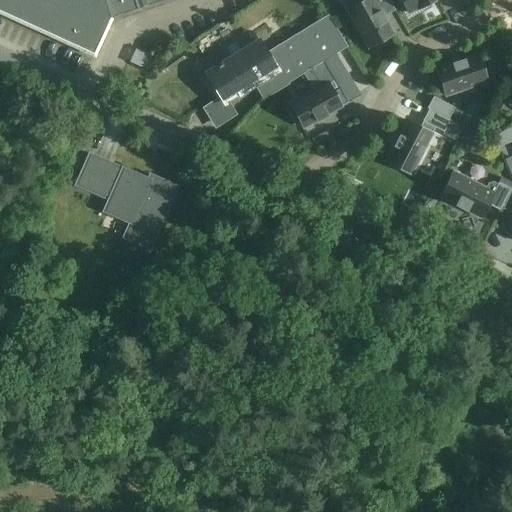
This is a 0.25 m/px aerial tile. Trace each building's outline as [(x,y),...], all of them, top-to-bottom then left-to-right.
[(0,0),(0,10),(94,55),(110,18),(167,0),(0,0)] [(373,0),(361,0),(363,1),(347,10),(368,47),(393,34),(373,0)] [(207,74),(225,104),(256,85),(264,99),(289,84),(289,83),(323,61),(336,53),(347,47),(328,15),(267,53),(260,42),(207,74)] [(161,56),(172,76),(197,63),(186,43),(161,56)] [(336,53),(323,61),(338,84),(350,76),(336,53)] [(477,55),(437,69),(446,96),(486,81),(477,55)] [(326,115),(348,103),(340,88),(333,92),(327,82),(290,103),(303,128),(316,120),(316,121),(326,115)] [(449,119),(455,107),(433,96),(427,109),(429,109),(449,119)] [(450,120),(449,119),(429,109),(419,127),(407,121),(386,161),(411,174),(435,127),(444,132),(450,120)] [(498,148),(511,141),(511,126),(493,135),(498,148)] [(177,185),(152,175),(150,180),(91,154),(78,184),(112,198),(107,210),(133,221),(126,236),(151,246),(177,185)] [(510,189),(498,182),(493,192),(453,172),(440,197),(481,218),(488,204),(499,210),(510,189)]
